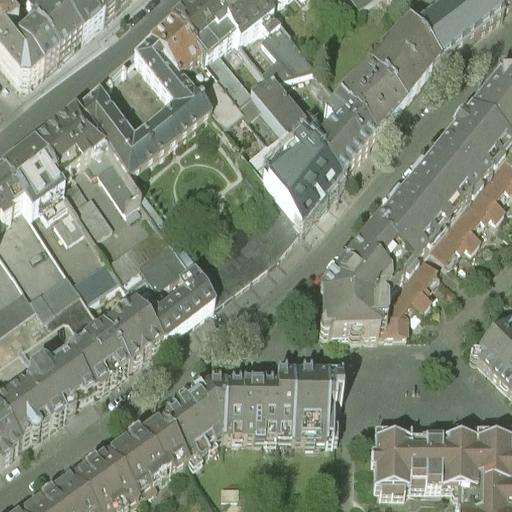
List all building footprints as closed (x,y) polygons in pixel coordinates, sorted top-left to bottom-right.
[(33,0),(31,0),(21,10),(37,29),(50,18),(33,0)] [(73,0),(70,0),(50,18),(80,50),(92,40),(103,30),(73,0)] [(73,0),(103,30),(109,24),(117,19),(98,0),(73,0)] [(122,13),(129,8),(122,0),(98,0),(117,19),(122,13)] [(209,0),(200,8),(235,50),(238,55),(274,26),(271,23),(250,0),(209,0)] [(250,0),(271,23),(297,0),(250,0)] [(344,0),(359,19),(385,0),(384,0),(344,0)] [(453,0),(454,1),(410,33),(440,73),(505,25),(502,21),(486,0),(453,0)] [(511,0),(486,0),(502,21),(511,12),(511,0)] [(205,75),(235,50),(200,8),(185,20),(170,33),(200,70),(205,75)] [(2,11),(0,11),(0,48),(1,48),(22,30),(12,18),(4,9),(2,11)] [(12,18),(22,30),(28,36),(37,29),(21,10),(12,18)] [(37,29),(28,36),(31,40),(58,70),(71,59),(80,50),(50,18),(37,29)] [(160,43),(148,53),(180,89),(200,70),(170,33),(160,43)] [(410,33),(369,73),(408,112),(440,73),(410,33)] [(31,40),(16,53),(42,83),(49,78),(58,70),(31,40)] [(34,91),(42,83),(16,53),(10,59),(1,48),(0,48),(0,72),(19,95),(23,96),(28,96),(34,91)] [(98,102),(74,122),(102,160),(126,193),(212,125),(180,89),(148,53),(134,67),(172,116),(133,149),(98,102)] [(369,73),(337,106),(376,145),(408,112),(369,73)] [(469,121),(511,156),(511,86),(509,90),(507,89),(498,88),(469,121)] [(376,145),(337,106),(300,150),(339,193),(376,145)] [(412,191),(453,228),(477,198),(502,169),(511,156),(469,121),(412,191)] [(53,140),(32,158),(58,196),(72,183),(87,173),(102,160),(74,122),(53,140)] [(281,144),(246,171),(277,212),(301,239),(339,193),(300,150),(293,158),(281,144)] [(511,156),(502,169),(511,177),(511,156)] [(32,158),(0,183),(23,217),(31,228),(44,220),(63,206),(58,196),(32,158)] [(126,193),(102,160),(87,173),(125,226),(140,213),(126,193)] [(511,177),(502,169),(477,198),(494,212),(510,192),(511,194),(511,177)] [(0,183),(0,232),(23,217),(0,183)] [(88,209),(72,183),(58,196),(63,206),(86,241),(92,251),(112,236),(92,206),(88,209)] [(372,240),(414,275),(420,267),(429,257),(453,228),(412,191),(393,215),(372,240)] [(502,218),(494,212),(477,198),(453,228),(469,241),(486,222),(493,228),(498,223),(502,218)] [(86,241),(63,206),(44,220),(70,255),(86,241)] [(301,239),(277,212),(193,290),(212,316),(274,269),(301,239)] [(469,241),(453,228),(429,257),(445,270),(461,251),(469,257),(473,252),(477,248),(469,241)] [(157,238),(105,273),(118,291),(168,255),(157,238)] [(377,342),(388,341),(388,324),(387,309),(414,275),(372,240),(338,281),(317,306),(321,310),(322,338),(327,344),(335,344),(376,343),(377,342)] [(168,255),(118,291),(134,313),(185,278),(168,255)] [(387,309),(388,324),(401,324),(402,321),(412,310),(421,316),(424,312),(428,307),(420,300),(436,281),(420,267),(414,275),(387,309)] [(104,271),(71,293),(78,304),(84,313),(118,291),(105,273),(104,271)] [(134,313),(163,354),(212,316),(193,290),(185,278),(134,313)] [(67,284),(29,311),(34,320),(41,331),(78,304),(71,293),(67,284)] [(0,345),(34,320),(29,311),(22,301),(0,316),(0,345)] [(84,313),(78,304),(41,331),(48,342),(63,332),(67,332),(80,352),(87,348),(87,345),(92,342),(95,342),(101,338),(84,313)] [(163,354),(134,313),(125,320),(120,320),(109,328),(109,332),(101,338),(128,379),(163,354)] [(34,320),(0,345),(0,374),(48,342),(41,331),(34,320)] [(402,321),(401,324),(388,324),(388,341),(395,342),(405,341),(405,323),(402,321)] [(511,402),(511,334),(506,328),(472,362),(511,402)] [(67,370),(92,405),(128,379),(101,338),(95,342),(92,342),(87,345),(87,348),(80,352),(85,358),(67,370)] [(92,405),(67,370),(51,381),(49,379),(40,377),(27,386),(27,389),(26,393),(0,410),(0,430),(19,458),(44,440),(56,432),(64,426),(64,425),(92,405)] [(233,446),(292,447),(292,382),(276,382),(276,393),(261,393),(233,392),(233,446)] [(333,383),(292,382),(292,447),(332,447),(332,445),(332,418),(333,383)] [(221,446),(233,446),(233,392),(205,392),(175,415),(176,416),(158,429),(187,470),(221,446)] [(107,465),(139,511),(156,499),(153,494),(187,470),(158,429),(122,454),(107,465)] [(0,471),(19,458),(0,430),(0,471)] [(401,496),(441,497),(440,447),(411,446),(376,446),(376,504),(400,503),(401,496)] [(477,447),(440,447),(441,497),(456,497),(476,498),(476,493),(492,492),(511,491),(511,457),(511,449),(494,448),(477,447)] [(137,511),(139,511),(107,465),(71,491),(86,511),(137,511)] [(86,511),(71,491),(40,511),(86,511)] [(511,511),(511,491),(492,492),(476,493),(476,498),(456,497),(455,511),(511,511)]
